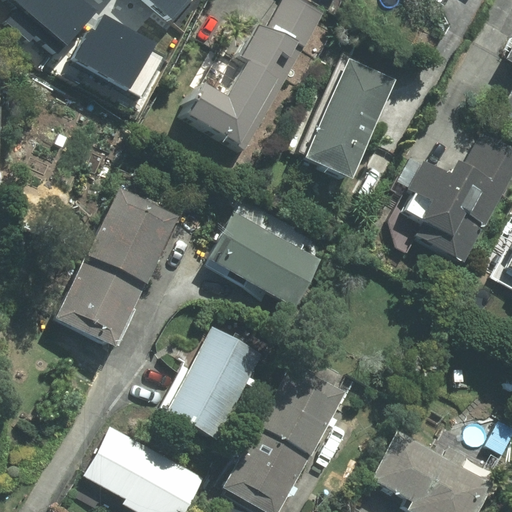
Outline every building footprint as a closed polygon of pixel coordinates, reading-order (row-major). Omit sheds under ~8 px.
[(157,0),(88,0),(81,13),(88,17),(73,45),(126,74),(162,9),(155,5),(157,0)] [(232,159),(318,13),(289,0),(278,0),(211,103),(187,90),(169,121),(232,159)] [(511,126),(511,29),(491,66),(511,77),(511,80),(492,115),(511,126)] [(333,187),(380,87),(352,74),(355,68),(331,57),(285,158),(289,160),(287,166),(333,187)] [(450,269),(511,161),(511,156),(474,135),(451,174),(441,168),(433,180),(402,162),(385,192),(413,208),(402,228),(418,237),(412,247),(450,269)] [(164,223),(106,194),(39,325),(96,355),(164,223)] [(281,312),(310,263),(225,216),(195,264),(281,312)] [(511,300),(511,234),(500,255),(511,261),(511,273),(507,283),(511,285),(511,291),(508,298),(511,300)] [(199,446),(253,359),(204,330),(152,418),(199,446)] [(238,511),(267,511),(334,397),(281,367),(207,494),(238,511)] [(120,511),(178,511),(196,481),(105,429),(75,480),(116,504),(114,508),(120,511)] [(469,511),(482,490),(451,472),(458,460),(440,449),(433,460),(386,433),(356,485),(398,510),(396,511),(469,511)]
